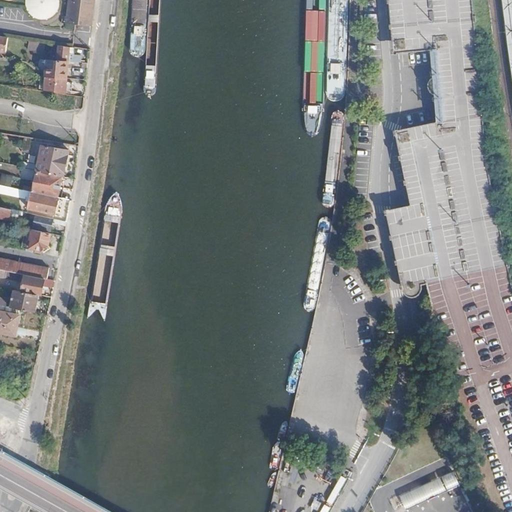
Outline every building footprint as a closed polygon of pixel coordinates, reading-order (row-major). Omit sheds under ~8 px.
[(29,0),(29,1),(29,5),(30,9),(31,12),(33,15),(36,17),(38,19),(41,19),(44,20),(47,20),(51,19),(54,17),(56,16),(58,13),(59,11),(60,8),(61,5),(61,1),(60,0),(29,0)] [(70,0),(68,24),(93,27),(96,0),(70,0)] [(389,0),(395,55),(431,51),(433,79),(431,80),(429,84),(429,88),(430,92),(434,95),(435,96),(438,123),(398,131),(411,206),(388,210),(405,287),(406,292),(407,295),(411,297),(415,298),(419,298),(422,296),(424,293),(425,290),(424,284),(427,283),(443,280),(438,255),(414,260),(404,209),(427,204),(411,130),(450,121),(443,49),(411,52),(405,0),(389,0)] [(473,0),(405,0),(411,52),(443,49),(450,121),(411,130),(427,204),(404,209),(414,260),(438,255),(443,280),(510,266),(489,166),(473,0)] [(511,0),(501,0),(504,16),(509,60),(511,80),(511,0)] [(0,37),(0,52),(8,53),(10,39),(0,37)] [(46,44),(45,53),(60,55),(61,46),(46,44)] [(61,46),(60,55),(59,63),(71,64),(72,56),(73,48),(61,46)] [(49,71),(48,77),(69,80),(71,64),(59,63),(44,61),(42,70),(49,71)] [(48,82),(46,91),(67,94),(68,84),(48,82)] [(44,146),(38,172),(65,177),(71,152),(44,146)] [(38,172),(35,189),(34,194),(60,200),(65,177),(38,172)] [(1,174),(1,184),(12,185),(13,175),(1,174)] [(0,186),(0,193),(14,197),(16,190),(0,186)] [(16,190),(14,197),(27,199),(29,193),(25,192),(19,190),(16,190)] [(34,194),(30,210),(56,216),(60,200),(34,194)] [(0,219),(10,221),(12,211),(0,208),(0,219)] [(38,216),(35,229),(52,233),(54,225),(67,228),(68,223),(38,216)] [(27,238),(26,247),(43,250),(45,254),(52,249),(50,247),(52,235),(35,231),(34,231),(32,239),(27,238)] [(21,263),(0,259),(0,270),(19,274),(21,263)] [(51,269),(21,263),(19,274),(46,280),(47,280),(49,280),(51,269)] [(0,270),(0,277),(21,282),(22,279),(25,279),(23,293),(40,296),(43,297),(44,287),(46,280),(19,274),(0,270)] [(46,280),(44,287),(55,289),(56,282),(49,280),(47,280),(46,280)] [(14,300),(12,309),(37,314),(40,296),(23,293),(15,291),(14,300)] [(0,306),(12,309),(14,300),(0,297),(0,306)] [(0,313),(0,333),(16,337),(20,318),(10,316),(0,313)] [(400,497),(406,511),(415,509),(425,504),(434,500),(443,496),(458,490),(460,489),(453,472),(448,475),(434,481),(426,485),(418,489),(408,493),(400,497)]
